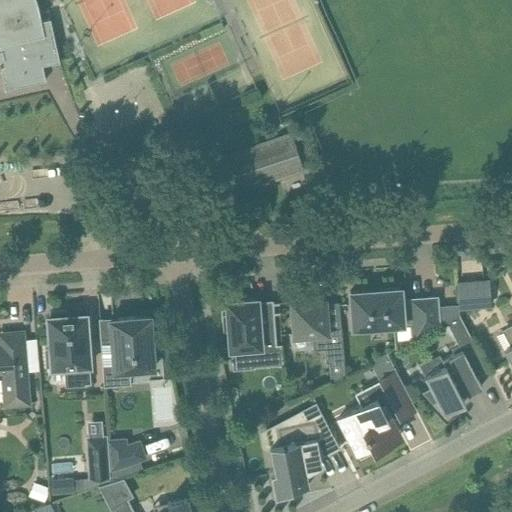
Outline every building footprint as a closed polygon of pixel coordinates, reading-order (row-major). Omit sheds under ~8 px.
[(59,61),(50,17),(33,21),(28,0),(0,0),(0,45),(4,66),(0,67),(5,89),(46,80),(42,65),(59,61)] [(290,132),(221,155),(202,161),(215,200),(303,170),(297,151),(290,132)] [(489,279),(456,281),(458,308),(491,306),(489,279)] [(413,322),(414,338),(439,325),(437,305),(437,297),(401,299),(400,287),(350,291),(352,327),(403,323),(413,322)] [(328,326),(325,293),(309,294),(309,299),(290,301),(293,336),(312,335),(313,349),(324,348),(325,362),(329,362),(331,381),(344,374),(340,325),(328,326)] [(230,349),(248,347),(252,347),(253,366),(283,364),(281,343),(276,344),(274,321),(259,323),(257,298),(226,301),(227,314),(222,315),(223,331),(228,331),(230,349)] [(457,304),(437,305),(439,325),(446,321),(458,315),(457,304)] [(91,383),(86,314),(67,315),(66,311),(50,312),(51,316),(47,316),(50,349),(46,349),(47,365),(51,365),(51,368),(64,367),(65,386),(86,385),(85,383),(91,383)] [(446,321),(458,344),(471,337),(459,314),(458,315),(446,321)] [(111,342),(100,343),(102,365),(113,364),(113,371),(154,367),(150,315),(109,318),(111,342)] [(0,377),(1,378),(4,407),(30,405),(23,330),(7,332),(8,338),(0,338),(0,377)] [(424,375),(430,387),(423,391),(422,390),(421,391),(433,404),(434,403),(433,402),(437,401),(443,413),(465,402),(461,393),(466,391),(467,393),(482,386),(462,349),(441,360),(444,365),(424,375)] [(338,418),(356,452),(371,444),(374,449),(401,435),(390,415),(396,411),(399,417),(416,409),(396,370),(379,378),(386,393),(338,418)] [(270,475),(275,497),(291,488),(309,485),(306,473),(322,465),(320,458),(340,448),(321,412),(320,413),(304,416),(302,413),(276,428),(279,444),(269,446),(274,472),(270,475)] [(87,437),(90,477),(110,475),(107,440),(107,436),(87,437)] [(107,440),(109,469),(145,457),(139,440),(126,445),(125,438),(107,440)] [(51,478),(51,493),(75,492),(74,477),(51,478)] [(40,484),(36,495),(46,498),(50,487),(40,484)] [(134,511),(127,499),(110,508),(111,511),(189,511),(186,498),(167,502),(169,510),(165,511),(134,511)]
